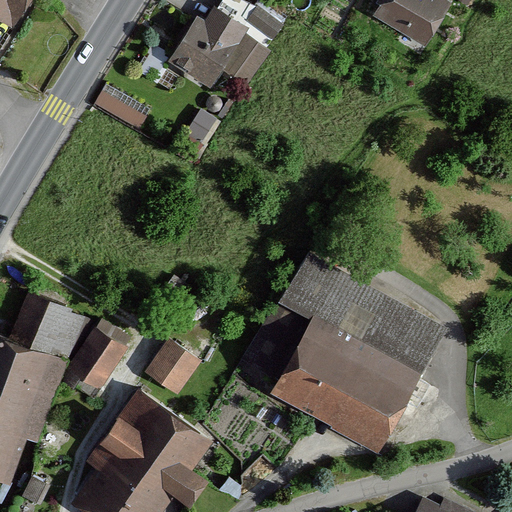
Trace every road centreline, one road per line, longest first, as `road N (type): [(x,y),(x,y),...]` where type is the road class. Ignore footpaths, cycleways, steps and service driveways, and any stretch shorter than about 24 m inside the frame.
road 1 (residential): [(281,511),(511,449)]
road 2 (primary): [(43,139),(128,0)]
